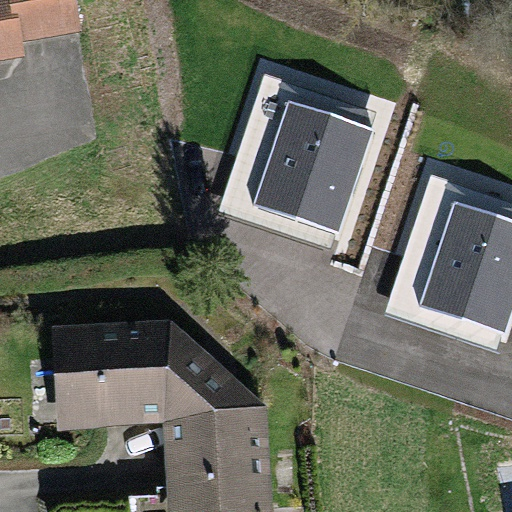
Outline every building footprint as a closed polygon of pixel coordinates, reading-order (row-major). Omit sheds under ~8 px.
[(76,0),(0,0),(0,61),(20,58),(17,40),(81,31),(76,0)] [(374,131),(289,101),(252,206),(337,235),(374,131)] [(511,308),(511,221),(454,201),(418,306),(503,335),(511,308)] [(174,333),(65,341),(71,431),(181,423),(271,424),(174,333)] [(181,423),(179,511),(269,511),(271,424),(181,423)]
